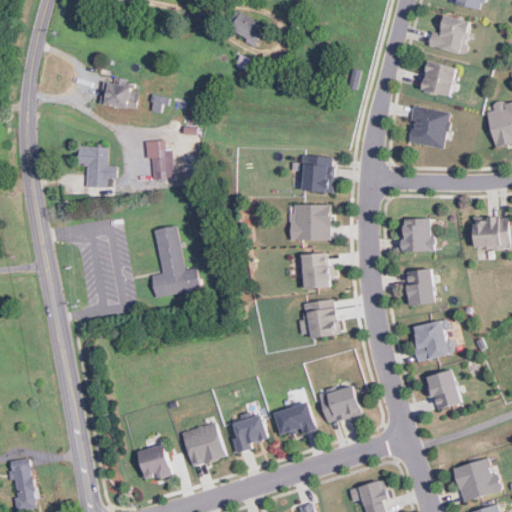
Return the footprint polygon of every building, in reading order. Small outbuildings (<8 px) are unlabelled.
[(487,0),(485,10),(479,8),(458,2),(458,0),(487,0)] [(239,12),(267,28),(256,49),(247,44),(250,40),(229,28),(239,12)] [(474,21),(465,53),(438,46),(432,44),(435,31),(442,33),(447,13),(474,21)] [(242,56),(269,66),(265,78),(260,76),(257,83),(240,77),(243,69),(238,68),(242,56)] [(459,68),(451,97),(425,89),(432,61),(459,68)] [(350,90),(354,71),(363,73),(359,92),(350,90)] [(101,107),(105,84),(111,85),(111,86),(115,87),(116,79),(129,82),(128,89),(133,90),(132,94),(141,96),(138,112),(129,110),(129,112),(101,107)] [(167,116),(153,114),(154,109),(151,109),(152,106),(154,106),(155,104),(153,104),(154,97),(167,99),(166,106),(169,106),(167,116)] [(511,105),(511,145),(496,150),(486,115),(497,112),(498,115),(504,113),(503,108),(511,105)] [(413,108),(450,115),(448,123),(450,124),(448,134),(446,134),(443,147),(408,140),(410,131),(412,131),(414,123),(410,122),(413,108)] [(153,157),(153,179),(178,178),(177,150),(166,150),(166,140),(147,141),(147,158),(153,157)] [(110,151),(109,169),(120,169),(119,181),(109,181),(108,191),(88,190),(90,168),(80,168),(81,149),(110,151)] [(308,157),(334,160),(331,195),(305,192),(308,157)] [(334,206),(334,229),(330,229),(330,242),(300,242),(295,242),(295,224),(300,224),(300,216),(298,216),(298,206),(300,206),(330,206),(334,206)] [(509,217),(511,248),(503,248),(503,250),(495,251),(495,253),(493,253),(493,249),(487,249),(487,245),(475,246),(473,218),(488,217),(488,216),(496,215),(496,216),(499,216),(499,218),(509,217)] [(433,218),(433,237),(437,237),(437,249),(434,250),(410,250),(406,250),(405,237),(409,237),(409,219),(433,218)] [(201,290),(156,298),(152,276),(163,274),(156,230),(178,226),(186,270),(197,268),(201,290)] [(328,256),(329,270),(332,269),(333,290),(331,290),(309,292),(307,258),(328,256)] [(435,268),(440,301),(414,304),(409,271),(435,268)] [(341,334),(312,338),(311,327),(309,328),(308,321),(305,322),(304,312),(306,312),(305,304),(334,300),(335,307),(338,307),(341,334)] [(453,354),(419,363),(415,347),(417,347),(414,333),(416,333),(414,326),(442,319),(442,320),(447,319),(450,321),(451,325),(449,330),(444,331),(446,340),(450,339),(454,341),(456,346),(454,350),(452,350),(453,354)] [(451,370),(461,403),(438,409),(434,396),(431,397),(427,384),(429,384),(427,377),(451,370)] [(328,423),(319,395),(327,392),(327,390),(335,388),(336,389),(342,387),(343,390),(354,386),(363,415),(337,423),(337,420),(328,423)] [(276,414),(308,403),(317,430),(304,434),(302,428),(296,430),(297,433),(291,435),(290,433),(282,435),(276,414)] [(261,415),(269,440),(263,441),(264,443),(257,445),(256,443),(252,445),(253,450),(238,454),(233,440),(239,438),(234,422),(242,419),(241,416),(251,413),(253,418),(261,415)] [(227,456),(217,421),(183,431),(193,465),(227,456)] [(175,468),(176,473),(161,477),(160,473),(157,473),(157,474),(157,477),(155,478),(153,479),(150,479),(148,477),(148,476),(147,476),(141,453),(168,446),(175,468)] [(18,510),(38,507),(36,498),(38,497),(32,457),(11,460),(13,469),(9,469),(10,480),(15,479),(18,510)] [(488,469),(491,476),(497,474),(502,490),(496,492),(465,502),(454,469),(485,459),(488,458),(491,468),(488,469)] [(367,511),(361,489),(383,482),(389,500),(383,502),(386,511),(367,511)]
